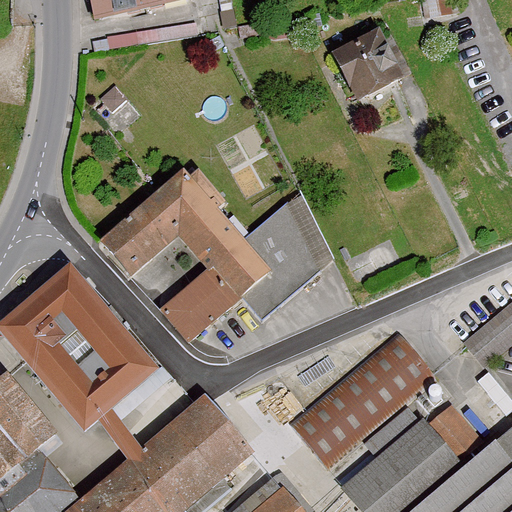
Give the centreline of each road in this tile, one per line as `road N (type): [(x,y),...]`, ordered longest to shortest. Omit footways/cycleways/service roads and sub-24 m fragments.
road 1 (tertiary): [(58,0),(51,123),(29,218),(0,259)]
road 2 (unknown): [(388,119),(469,276)]
